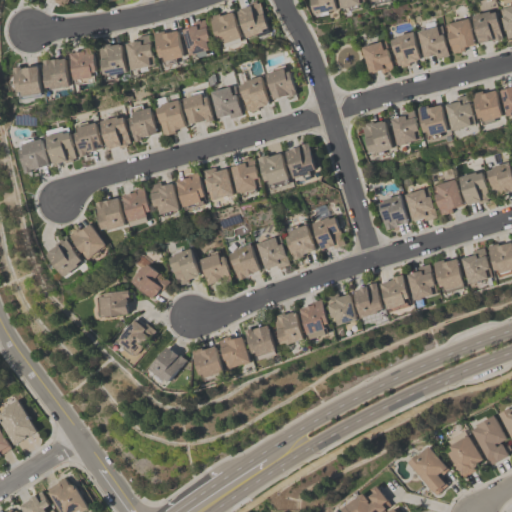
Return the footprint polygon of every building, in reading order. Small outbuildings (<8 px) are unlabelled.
[(246,36),(238,10),(240,9),(239,8),(248,5),(248,3),(256,0),(256,2),(260,1),(269,26),(263,28),(263,31),(246,36)] [(334,0),(336,9),(328,10),(328,13),(314,16),(311,0),(334,0)] [(339,0),(341,7),(343,6),(343,8),(348,7),(348,5),(361,3),(360,1),(364,0),(339,0)] [(499,8),(502,7),(511,4),(511,36),(506,38),(500,16),(501,16),(499,8)] [(471,15),(488,10),(489,12),(494,11),(501,37),(490,40),(490,39),(484,40),(478,41),(471,15)] [(210,16),(220,12),(220,15),(233,11),(241,36),(223,42),(221,36),(217,37),(210,16)] [(474,44),(467,46),(467,45),(463,46),(464,50),(457,52),(456,51),(452,52),(444,24),(448,23),(448,22),(467,17),(474,44)] [(182,27),(192,25),(191,21),(199,19),(200,20),(204,19),(212,47),(206,49),(206,52),(198,54),(197,51),(190,53),(182,27)] [(448,54),(436,58),(435,53),(424,56),(417,30),(440,24),(448,54)] [(154,32),(164,30),(164,32),(177,29),(183,55),(175,57),(176,60),(164,63),(163,57),(164,57),(164,55),(159,56),(154,32)] [(419,58),(417,58),(417,59),(408,62),(409,64),(400,66),(400,64),(397,65),(390,38),(395,37),(395,35),(412,31),(419,58)] [(125,42),(137,40),(136,36),(149,33),(155,64),(131,69),(125,42)] [(392,69),(381,72),(380,69),(375,70),(376,71),(371,72),(370,71),(368,71),(361,46),(380,40),(380,41),(384,40),(392,69)] [(98,44),(109,42),(109,44),(119,42),(119,44),(122,43),(127,71),(110,74),(109,72),(103,73),(98,44)] [(70,51),(85,49),(85,47),(93,46),(96,70),(92,71),(92,75),(74,78),(70,51)] [(42,59),(49,58),(59,57),(59,58),(65,57),(69,85),(52,87),(51,85),(46,86),(42,59)] [(265,72),(272,70),(272,67),(283,64),(286,71),(289,70),(296,93),(289,95),(288,92),(287,93),(287,94),(278,97),(277,96),(273,98),(265,72)] [(14,66),(20,65),(21,68),(22,68),(22,67),(37,65),(41,92),(24,94),(24,96),(23,97),(22,90),(17,90),(14,66)] [(238,84),(244,82),(243,80),(260,75),(268,103),(258,106),(258,109),(249,111),(248,109),(246,109),(238,84)] [(511,113),(508,115),(508,114),(507,114),(500,88),(511,85),(510,82),(511,81),(511,113)] [(217,117),(210,91),(233,85),(241,115),(229,118),(228,114),(217,117)] [(189,123),(182,97),(190,95),(189,92),(201,89),(203,96),(206,95),(212,119),(206,121),(205,118),(203,118),(204,119),(189,123)] [(481,124),(479,116),(478,117),(471,92),(482,90),(482,92),(495,89),(502,115),(494,117),(495,120),(481,124)] [(446,103),(456,100),(455,96),(467,93),(475,123),(459,127),(459,128),(455,129),(454,128),(452,129),(446,103)] [(163,135),(155,107),(161,105),(160,103),(177,98),(185,126),(174,129),(174,132),(163,135)] [(448,129),(429,134),(428,130),(424,131),(418,107),(428,104),(428,107),(441,103),(448,129)] [(134,140),(128,117),(131,116),(129,107),(141,104),(142,108),(150,106),(156,132),(151,133),(151,134),(142,136),(142,135),(140,136),(141,139),(134,140)] [(421,138),(405,142),(405,143),(400,144),(399,143),(398,144),(391,118),(402,115),(401,111),(413,108),(421,138)] [(106,147),(99,120),(116,115),(117,118),(122,116),(129,142),(126,143),(127,145),(119,147),(118,145),(109,148),(108,146),(106,147)] [(393,147),(384,150),(384,152),(377,154),(377,152),(375,152),(375,150),(370,151),(362,126),(365,125),(364,122),(375,119),(376,121),(382,119),(383,121),(385,120),(393,147)] [(79,156),(73,132),(76,131),(74,124),(86,121),(87,123),(95,121),(101,147),(96,148),(96,149),(87,151),(87,150),(85,151),(86,154),(79,156)] [(52,163),(45,135),(62,130),(62,132),(68,131),(75,157),(72,158),(73,160),(64,162),(64,160),(52,163)] [(25,172),(19,148),(21,148),(19,141),(32,137),(33,140),(40,138),(46,159),(47,159),(48,164),(33,168),(32,167),(31,167),(32,171),(25,172)] [(286,150),(292,148),(292,147),(299,145),(299,144),(308,141),(316,168),(310,169),(311,172),(310,172),(311,174),(304,177),(303,174),(294,177),(286,150)] [(265,180),(258,157),(269,153),(269,155),(281,152),(289,177),(288,178),(289,182),(271,188),(269,180),(270,180),(269,178),(265,180)] [(238,191),(231,165),(242,162),(241,159),(248,157),(249,158),(253,157),(261,185),(256,186),(257,191),(248,194),(246,189),(245,189),(245,190),(240,192),(240,191),(238,191)] [(485,170),(491,168),(490,166),(507,161),(511,177),(511,189),(509,190),(510,190),(502,193),(501,191),(492,194),(485,170)] [(211,199),(203,170),(215,166),(216,170),(227,167),(234,193),(211,199)] [(183,206),(176,180),(189,176),(188,174),(198,171),(205,195),(200,196),(201,199),(203,199),(204,203),(185,208),(184,205),(183,206)] [(480,171),(488,197),(484,198),(485,201),(478,203),(477,201),(468,203),(468,202),(465,203),(457,176),(475,171),(475,173),(480,171)] [(435,184),(453,179),(461,205),(450,208),(451,211),(440,214),(434,193),(437,192),(437,191),(435,191),(434,190),(433,188),(433,187),(434,185),(435,184)] [(154,206),(148,184),(160,181),(161,185),(169,182),(169,183),(172,182),(179,208),(171,210),(172,212),(162,215),(161,212),(159,213),(157,205),(154,206)] [(129,220),(122,194),(135,191),(135,188),(144,186),(150,210),(146,211),(147,215),(129,220)] [(427,187),(436,216),(424,220),(423,216),(412,220),(404,193),(427,187)] [(399,194),(407,221),(396,224),(396,225),(393,226),(393,227),(385,229),(377,202),(383,201),(382,198),(399,194)] [(102,228),(94,202),(104,199),(104,200),(111,198),(112,198),(118,197),(125,224),(108,229),(107,227),(102,228)] [(334,216),(344,244),(333,248),(332,245),(326,247),(326,246),(321,248),(311,222),(328,216),(328,218),(334,216)] [(69,235),(72,232),(72,231),(78,227),(80,229),(89,222),(106,244),(99,249),(101,251),(93,258),(91,256),(87,259),(69,235)] [(314,249),(302,253),(303,255),(293,259),(285,236),(288,235),(285,228),(297,224),(298,226),(305,224),(314,249)] [(288,263),(277,268),(276,265),(265,268),(255,243),(278,235),(288,263)] [(47,253),(49,252),(48,251),(56,245),(54,243),(61,238),(63,240),(65,238),(82,259),(77,263),(78,264),(64,275),(47,253)] [(511,247),(511,268),(511,269),(511,272),(500,275),(498,268),(494,269),(487,245),(497,242),(498,244),(510,241),(511,247)] [(259,270),(248,274),(248,275),(241,278),(240,273),(236,274),(228,253),(233,251),(233,249),(249,243),(259,270)] [(492,276),(469,283),(461,257),(472,253),(471,250),(483,246),(492,276)] [(198,274),(196,274),(196,276),(187,279),(188,281),(180,284),(179,281),(176,282),(168,257),(173,255),(173,253),(189,247),(198,274)] [(231,279),(223,281),(222,279),(208,284),(204,273),(203,274),(201,268),(202,267),(199,258),(217,252),(218,257),(223,255),(231,279)] [(465,286),(447,292),(444,284),(441,285),(434,262),(444,259),(444,261),(457,257),(465,283),(464,283),(465,286)] [(151,298),(129,280),(140,266),(142,267),(146,263),(168,281),(161,290),(159,288),(151,298)] [(408,274),(410,273),(410,272),(418,270),(417,266),(429,263),(438,292),(423,297),(423,298),(417,299),(415,299),(408,274)] [(403,273),(410,297),(405,298),(406,301),(408,301),(409,305),(391,310),(390,308),(389,308),(381,282),(393,278),(392,276),(403,273)] [(384,308),(378,309),(378,312),(362,316),(354,290),(359,288),(359,287),(367,285),(367,284),(376,281),(384,308)] [(101,316),(101,315),(98,315),(96,296),(100,296),(100,297),(103,297),(103,292),(127,289),(128,296),(125,297),(125,298),(126,298),(127,303),(126,303),(127,313),(101,316)] [(334,325),(325,296),(338,292),(339,296),(350,293),(357,318),(356,319),(356,320),(351,321),(350,320),(334,325)] [(300,308),(312,304),(311,301),(321,298),(329,322),(324,323),(326,328),(308,333),(300,308)] [(273,317),(276,316),(275,314),(284,312),(285,313),(293,311),(294,312),(296,312),(304,338),(287,343),(287,341),(281,343),(273,317)] [(117,339),(134,319),(143,326),(145,322),(156,330),(136,354),(132,351),(131,354),(123,347),(124,345),(123,344),(123,345),(118,341),(119,341),(117,339)] [(245,329),(251,327),(252,330),(254,329),(253,328),(267,323),(276,350),(258,356),(257,351),(252,352),(245,329)] [(218,340),(222,338),(222,337),(230,335),(231,338),(234,337),(235,338),(242,336),(250,360),(248,361),(249,362),(243,364),(243,363),(228,368),(218,340)] [(192,350),(202,347),(203,349),(215,345),(224,371),(222,371),(223,374),(206,379),(204,372),(199,374),(192,350)] [(170,381),(165,377),(164,379),(163,378),(162,380),(156,375),(157,373),(150,368),(167,346),(172,349),(179,354),(181,355),(181,354),(187,359),(170,381)] [(0,423),(13,444),(36,431),(16,398),(3,407),(4,409),(0,411),(0,423)] [(511,438),(499,412),(509,407),(510,408),(511,407),(511,438)] [(494,415),(506,438),(497,443),(497,441),(494,443),(496,446),(502,443),(504,446),(508,444),(511,449),(506,451),(508,455),(491,464),(472,429),(478,426),(477,424),(494,415)] [(0,430),(9,444),(8,445),(9,448),(0,453),(0,430)] [(463,476),(448,452),(453,450),(450,445),(469,434),(483,459),(477,462),(477,463),(477,465),(475,466),(474,467),(475,470),(463,476)] [(435,494),(408,461),(417,454),(418,455),(429,445),(448,469),(443,473),(441,471),(438,474),(447,485),(435,494)] [(75,487),(76,487),(89,508),(87,509),(88,509),(85,511),(84,510),(82,511),(60,511),(48,492),(49,491),(47,488),(65,477),(69,484),(70,484),(71,483),(73,484),(74,485),(75,487)] [(391,505),(381,511),(346,511),(343,508),(363,492),(369,500),(368,501),(370,503),(373,501),(369,496),(374,492),(372,488),(377,485),(388,499),(387,500),(391,505)] [(54,511),(24,511),(20,505),(29,499),(29,498),(31,497),(30,496),(33,494),(33,495),(41,491),(49,504),(44,507),(46,511),(52,508),(54,511)]
